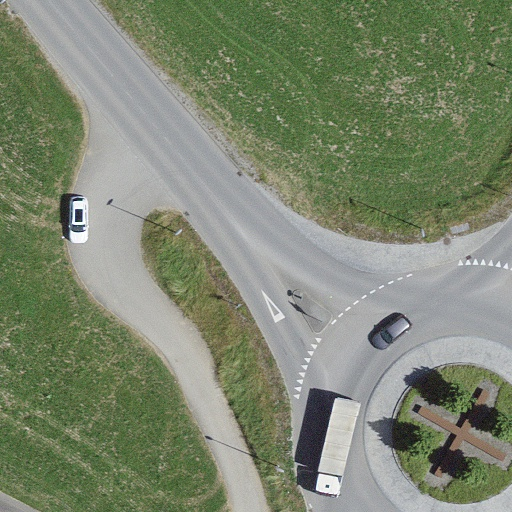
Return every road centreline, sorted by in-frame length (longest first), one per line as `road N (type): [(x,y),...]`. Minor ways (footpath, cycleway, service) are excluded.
road 1 (tertiary): [(50,0),(347,357)]
road 2 (primary): [(347,357),(325,411),(324,440),(350,511)]
road 3 (primary): [(449,298),(381,322),(347,357)]
